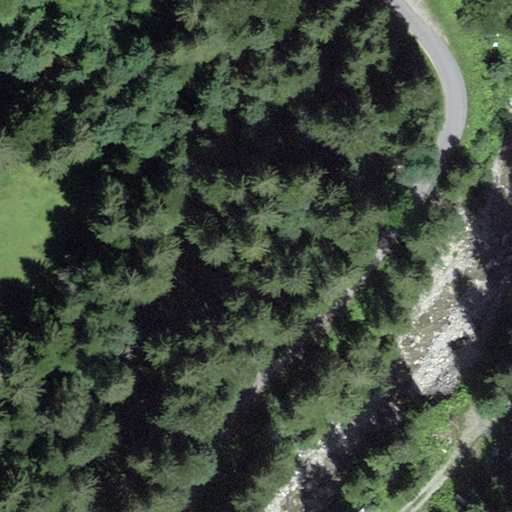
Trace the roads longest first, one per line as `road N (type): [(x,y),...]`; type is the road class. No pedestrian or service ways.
road 1 (unclassified): [(180,511),(246,396),(375,254),(444,141),(452,106),(444,69),(392,0)]
road 2 (track): [(401,511),(511,404)]
